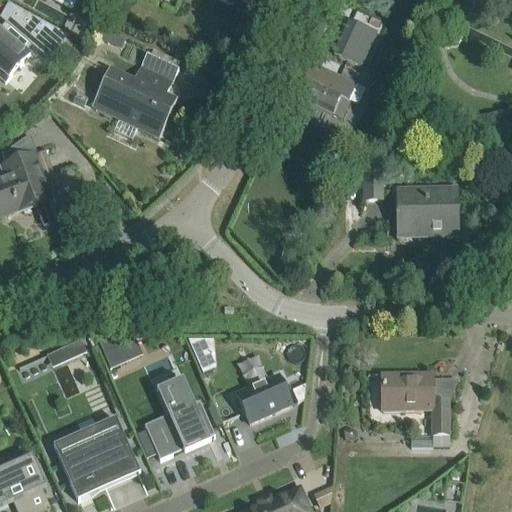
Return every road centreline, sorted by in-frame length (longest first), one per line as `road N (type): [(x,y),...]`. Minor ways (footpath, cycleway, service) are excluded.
road 1 (residential): [(511,316),(286,312),(179,218)]
road 2 (residential): [(179,218),(251,125),(303,0)]
road 3 (residential): [(0,298),(148,242),(179,218)]
road 4 (residential): [(297,452),(163,511)]
